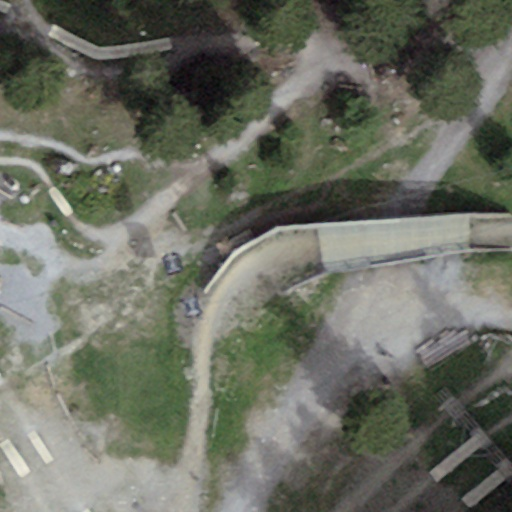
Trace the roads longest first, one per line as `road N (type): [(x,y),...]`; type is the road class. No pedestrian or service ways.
road 1 (track): [(241,511),(316,356),(511,59)]
road 2 (track): [(292,404),(426,330),(511,311)]
